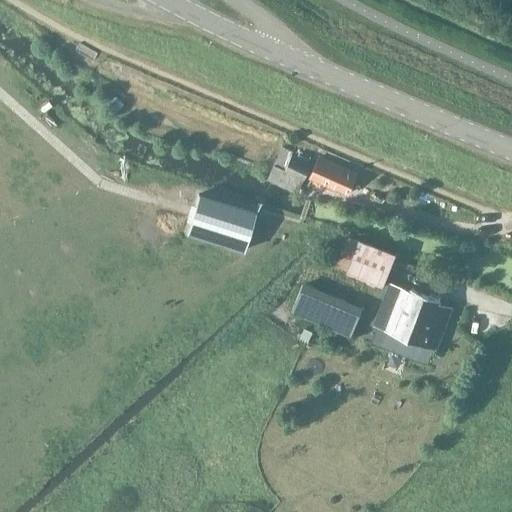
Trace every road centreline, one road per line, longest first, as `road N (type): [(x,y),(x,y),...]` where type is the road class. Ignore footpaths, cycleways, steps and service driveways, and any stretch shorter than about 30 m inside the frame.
road 1 (tertiary): [(511,151),(299,62)]
road 2 (track): [(185,209),(104,186),(0,92)]
road 3 (tertiary): [(299,62),(165,0)]
road 4 (track): [(359,201),(480,229)]
